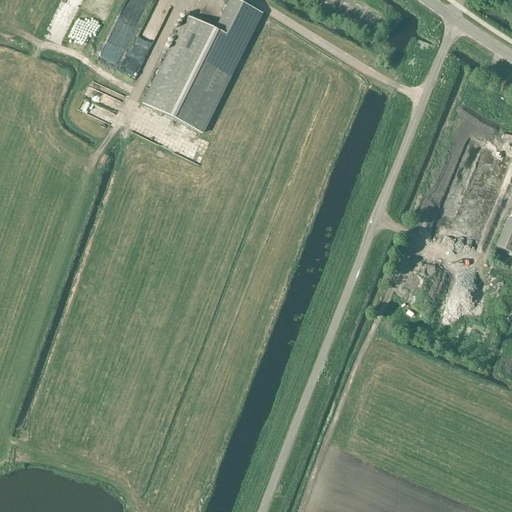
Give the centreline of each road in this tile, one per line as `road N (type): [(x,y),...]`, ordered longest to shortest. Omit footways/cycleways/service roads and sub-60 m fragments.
road 1 (unclassified): [(264,511),(454,21)]
road 2 (unknown): [(422,102),(257,0)]
